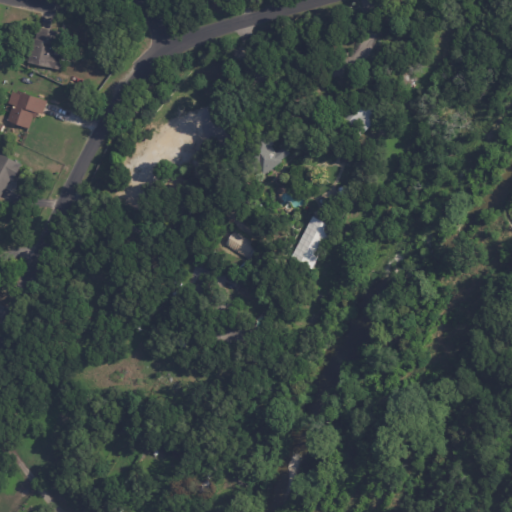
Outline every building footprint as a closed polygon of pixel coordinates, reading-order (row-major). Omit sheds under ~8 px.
[(40,27),(65,32),(62,45),(58,44),(57,54),(67,56),(64,70),(29,64),(34,38),(37,38),(39,27),(40,27)] [(49,103),(44,117),(36,114),(32,128),(9,121),(14,105),(10,103),(11,100),(5,98),(7,92),(13,94),(14,91),(19,93),(19,91),(49,101),(49,103)] [(374,124),(365,134),(347,116),(367,95),(376,105),(370,111),(371,112),(366,116),(374,124)] [(354,136),(348,139),(344,128),(351,126),(354,136)] [(273,145),(277,151),(288,143),(294,151),(285,158),(286,159),(270,171),(268,168),(263,171),(255,160),(267,151),(261,143),(272,134),(277,142),(273,145)] [(0,156),(2,153),(20,163),(21,162),(25,165),(15,181),(12,180),(1,199),(0,198),(0,156)] [(354,193),(354,198),(342,198),(342,186),(354,186),(354,193)] [(317,213),(339,224),(316,268),(295,256),(317,213)] [(181,241),(188,230),(207,242),(203,247),(201,246),(198,252),(181,241)] [(236,230),(260,245),(251,260),(229,247),(228,249),(225,247),(236,230)] [(257,263),(263,266),(258,275),(252,273),(257,263)] [(228,288),(248,299),(236,322),(260,335),(251,351),(232,341),(228,349),(208,339),(222,313),(207,305),(214,291),(223,296),(228,288)] [(133,419),(141,404),(156,413),(149,427),(133,419)] [(125,430),(128,425),(145,434),(142,439),(125,430)] [(101,511),(110,500),(124,510),(122,511),(101,511)]
